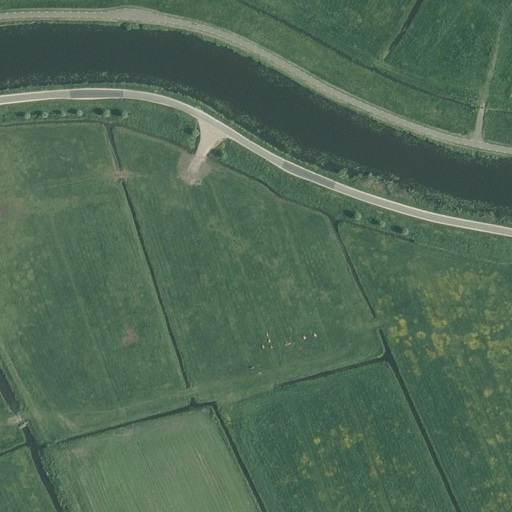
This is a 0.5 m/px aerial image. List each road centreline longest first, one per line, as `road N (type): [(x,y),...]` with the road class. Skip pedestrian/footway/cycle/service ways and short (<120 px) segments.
road 1 (unclassified): [(511,233),(320,181),(174,103),(84,93),(0,100)]
road 2 (unclassified): [(511,152),(371,108),(195,26),(126,16),(0,16)]
